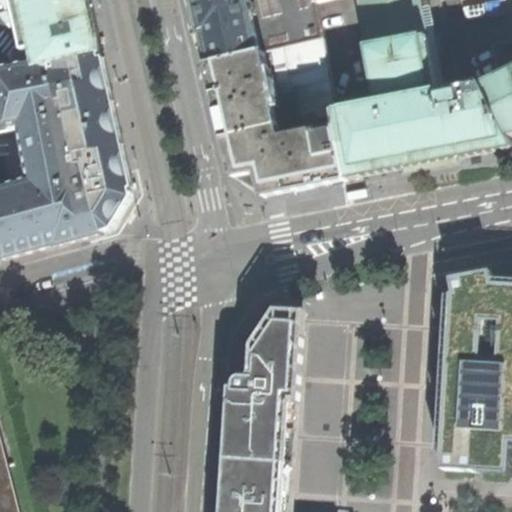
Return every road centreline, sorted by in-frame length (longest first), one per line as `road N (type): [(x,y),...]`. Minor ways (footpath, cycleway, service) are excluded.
road 1 (residential): [(156,0),(222,252)]
road 2 (tertiary): [(151,255),(136,511)]
road 3 (tertiary): [(203,511),(226,284)]
road 4 (tertiary): [(226,284),(419,223)]
road 5 (tertiary): [(419,223),(222,252)]
road 6 (residential): [(151,255),(104,256),(0,284)]
